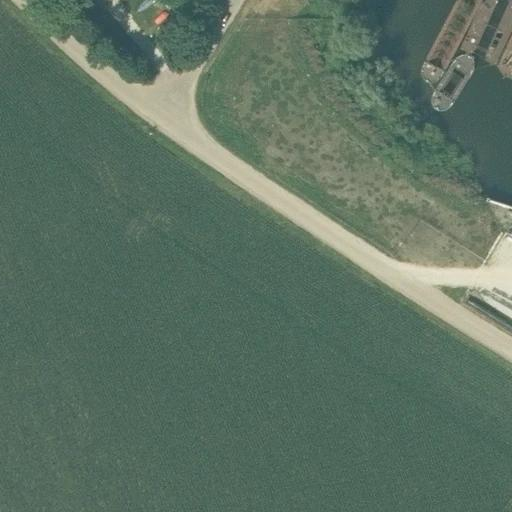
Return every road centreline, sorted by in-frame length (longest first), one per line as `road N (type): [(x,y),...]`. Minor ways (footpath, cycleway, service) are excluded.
road 1 (unclassified): [(511,346),(161,116),(29,0)]
road 2 (track): [(161,116),(235,0)]
